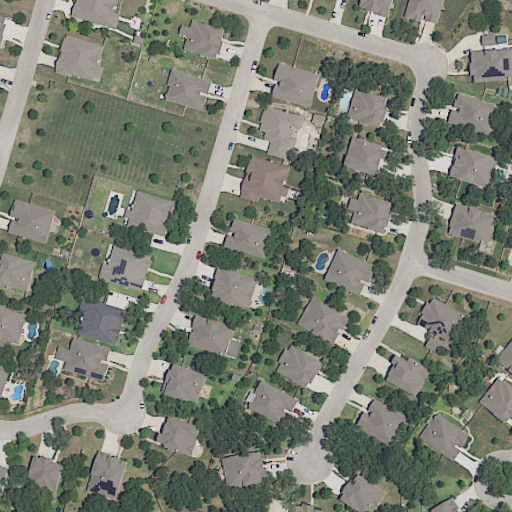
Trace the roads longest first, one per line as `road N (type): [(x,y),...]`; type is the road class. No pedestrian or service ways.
road 1 (residential): [(121,414),(195,248),(264,13)]
road 2 (residential): [(311,458),(409,262),(423,201),(414,132),(432,64)]
road 3 (residential): [(432,64),(221,0)]
road 4 (residential): [(46,0),(0,157)]
road 5 (residential): [(0,430),(84,411),(121,414)]
